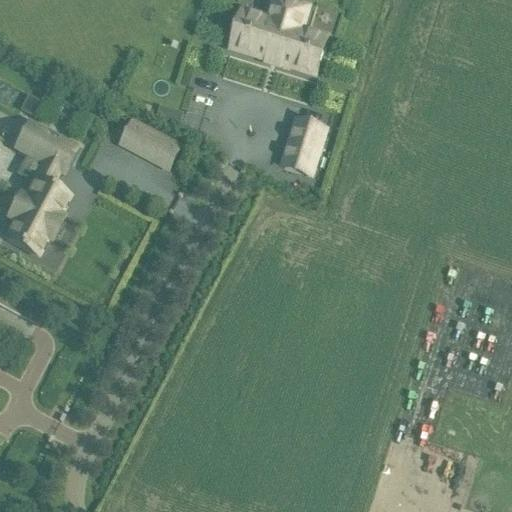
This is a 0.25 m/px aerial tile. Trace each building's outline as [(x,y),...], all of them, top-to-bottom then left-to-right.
[(275,0),(268,23),(243,15),(232,49),(316,75),(327,41),(301,33),(308,10),(276,0),(275,0)] [(32,118),(39,103),(28,97),(21,112),(32,118)] [(183,115),(160,107),(156,119),(170,123),(168,130),(178,133),(183,115)] [(133,125),(122,147),(133,152),(144,131),(133,125)] [(309,178),(324,132),(299,125),(284,170),(309,178)] [(58,219),(68,201),(50,191),(59,174),(62,175),(76,151),(29,126),(16,151),(50,169),(31,204),(20,198),(8,221),(15,224),(5,242),(37,259),(47,241),(51,243),(62,221),(58,219)] [(170,144),(159,166),(169,171),(181,150),(170,144)]
